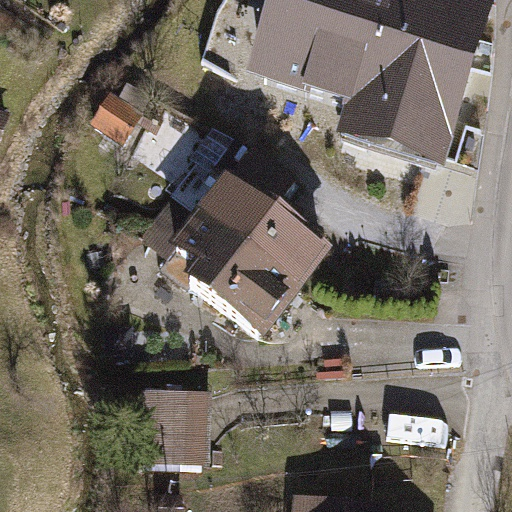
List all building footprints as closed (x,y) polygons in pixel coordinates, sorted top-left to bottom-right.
[(445,178),(496,6),(477,0),(269,0),(244,88),(350,119),(342,148),(445,178)] [(104,101),(86,132),(119,151),(137,120),(104,101)] [(250,156),(188,231),(285,310),(321,266),(289,239),(295,232),(269,211),(289,187),(250,156)] [(256,344),(285,310),(188,231),(160,265),(181,282),(169,296),(194,316),(206,303),(256,344)] [(201,477),(206,398),(136,395),(131,474),(201,477)]
